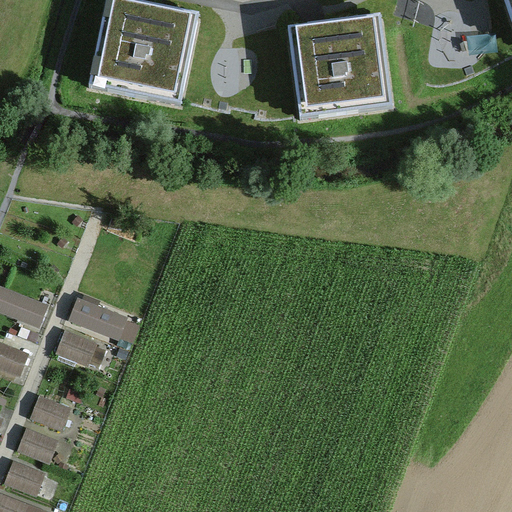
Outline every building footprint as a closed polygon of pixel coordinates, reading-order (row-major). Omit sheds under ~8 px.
[(201,6),(162,0),(108,0),(95,85),(186,100),(201,6)] [(383,13),(292,24),(304,118),(395,107),(383,13)] [(0,289),(0,314),(39,330),(47,309),(0,289)] [(128,321),(78,300),(68,323),(119,343),(128,321)] [(87,350),(63,341),(56,360),(80,369),(87,350)] [(19,358),(0,349),(0,374),(10,378),(19,358)] [(62,415),(36,405),(29,423),(55,433),(62,415)] [(50,447),(23,436),(16,456),(42,466),(50,447)] [(37,480),(12,470),(5,489),(29,499),(37,480)] [(24,511),(0,503),(0,511),(24,511)]
